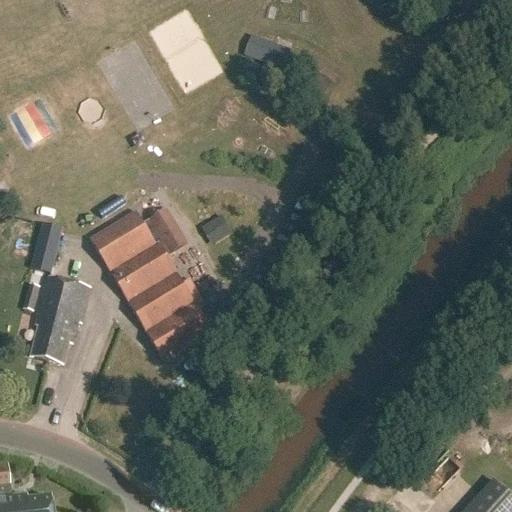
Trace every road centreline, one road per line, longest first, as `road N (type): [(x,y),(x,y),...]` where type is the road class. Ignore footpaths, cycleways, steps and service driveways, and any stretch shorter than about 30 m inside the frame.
road 1 (track): [(511,40),(401,168),(144,511)]
road 2 (tertiary): [(165,511),(78,455),(0,430)]
